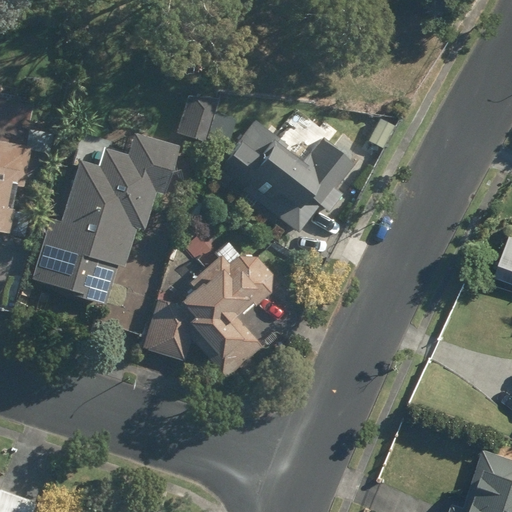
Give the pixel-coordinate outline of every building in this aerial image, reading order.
[(222,102),(191,93),(181,129),(212,138),(222,102)] [(350,165),(279,107),(220,178),(292,236),(350,165)] [(116,316),(159,145),(70,122),(26,293),(116,316)] [(33,144),(0,141),(0,262),(25,264),(33,144)] [(511,233),(497,275),(511,280),(511,233)] [(267,291),(212,245),(145,326),(199,372),(267,291)] [(511,511),(511,464),(495,457),(473,511),(511,511)] [(32,511),(37,498),(1,485),(0,487),(0,511),(32,511)]
